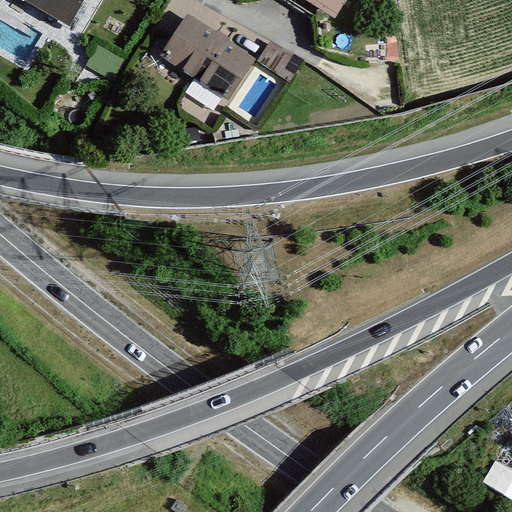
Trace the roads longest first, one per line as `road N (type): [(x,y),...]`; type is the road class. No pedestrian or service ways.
road 1 (motorway): [(0,471),(132,435),(289,375),(511,262)]
road 2 (motorway): [(511,139),(380,176),(229,195),(106,193),(0,175)]
road 3 (primary): [(371,511),(149,354),(0,233)]
road 4 (motorway): [(310,511),(511,328)]
road 5 (residential): [(373,92),(217,0)]
